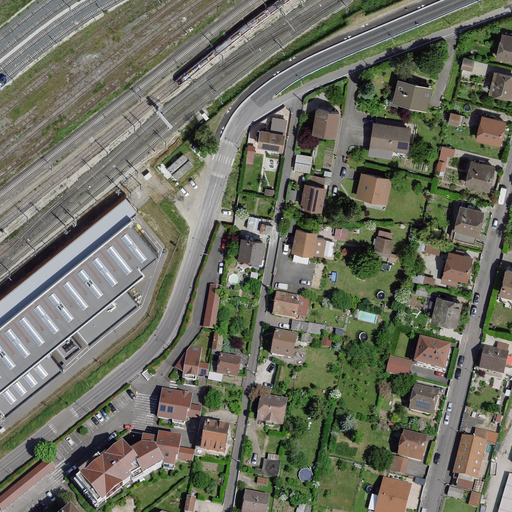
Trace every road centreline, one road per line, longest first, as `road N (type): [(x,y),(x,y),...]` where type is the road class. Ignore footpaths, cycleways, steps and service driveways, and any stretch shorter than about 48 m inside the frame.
road 1 (tertiary): [(0,470),(166,331),(236,126)]
road 2 (residential): [(298,92),(226,511)]
road 3 (residential): [(511,178),(429,511)]
road 4 (tertiary): [(236,126),(287,76),(460,0)]
road 5 (residential): [(298,92),(511,7)]
road 6 (track): [(110,125),(0,211)]
